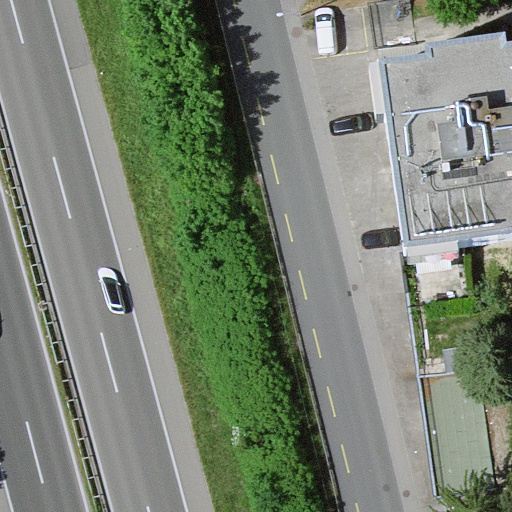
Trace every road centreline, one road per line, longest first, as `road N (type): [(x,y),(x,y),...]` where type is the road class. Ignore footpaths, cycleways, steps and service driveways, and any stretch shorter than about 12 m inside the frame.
road 1 (motorway): [(149,511),(11,0)]
road 2 (tertiary): [(254,0),(376,511)]
road 3 (motorway): [(0,321),(50,511)]
